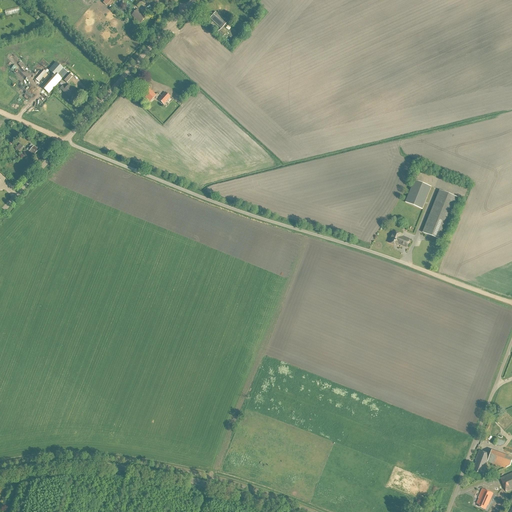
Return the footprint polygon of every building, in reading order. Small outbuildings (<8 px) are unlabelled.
[(6,16),(21,12),(19,6),(5,10),(6,16)] [(146,17),(137,9),(131,16),(140,24),(146,17)] [(215,12),(210,19),(221,29),(228,22),(225,19),(224,20),(215,12)] [(216,34),(222,39),(225,35),(220,30),(216,34)] [(56,62),(49,70),(56,77),(64,69),(56,62)] [(44,70),(35,80),(39,83),(47,73),(44,70)] [(67,73),(62,79),(66,83),(72,77),(67,73)] [(58,84),(54,80),(49,86),(53,89),(58,84)] [(77,93),(69,85),(65,89),(63,86),(60,89),(72,99),(77,93)] [(147,88),(141,94),(150,102),(155,95),(147,88)] [(165,92),(158,100),(163,105),(170,97),(165,92)] [(29,152),(33,156),(38,151),(34,147),(31,145),(27,150),(29,152)] [(431,188),(415,181),(406,203),(422,210),(431,188)] [(440,191),(423,233),(441,240),(458,199),(440,191)] [(402,237),(402,235),(394,232),(389,243),(398,247),(399,244),(407,247),(410,241),(402,237)] [(473,467),(472,471),(483,475),(488,462),(505,469),(510,466),(511,461),(511,459),(491,452),(490,455),(479,451),(475,461),(476,462),(474,468),(473,467)] [(506,493),(511,489),(511,472),(500,478),(506,493)] [(477,504),(480,506),(479,507),(485,510),(487,505),(488,505),(491,499),(494,500),(496,495),(482,489),(478,498),(479,499),(477,504)] [(435,511),(438,506),(430,503),(428,509),(434,511),(435,511)]
